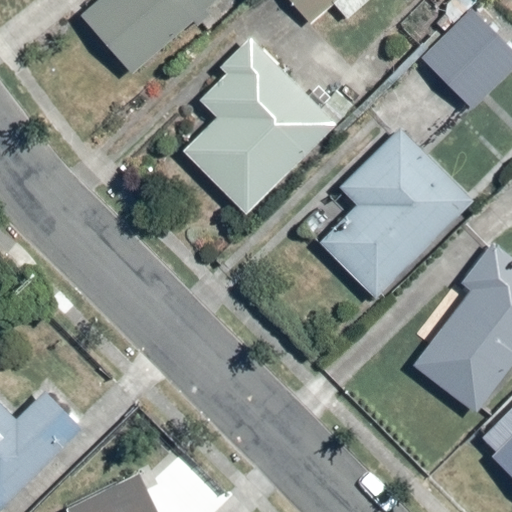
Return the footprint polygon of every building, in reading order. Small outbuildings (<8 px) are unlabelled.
[(96,0),(76,17),(123,72),(208,0),(96,0)] [(289,0),(311,24),(334,4),(348,19),(369,0),(289,0)] [(511,57),(511,43),(474,5),(418,61),(463,106),(511,57)] [(197,100),(203,107),(179,131),(187,139),(175,151),(242,218),(341,118),(255,31),(216,70),(222,75),(197,100)] [(315,210),(297,229),(372,301),(472,197),(390,118),(329,181),(353,204),(332,226),(315,210)] [(456,284),(464,290),(409,365),(474,412),(511,360),(511,254),(489,238),(456,284)] [(0,505),(78,426),(42,391),(15,418),(0,402),(0,505)] [(511,406),(476,441),(511,478),(511,406)] [(157,511),(142,479),(70,511),(157,511)]
